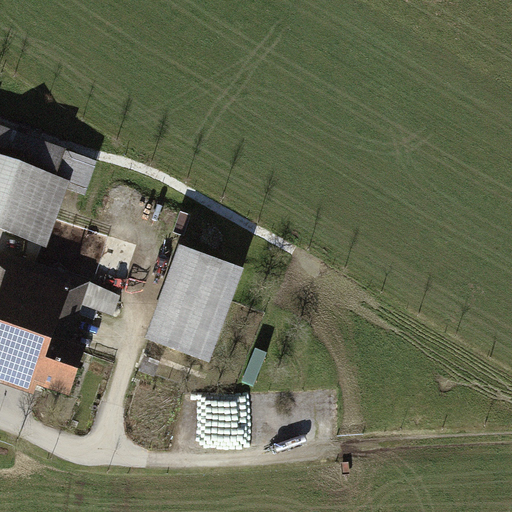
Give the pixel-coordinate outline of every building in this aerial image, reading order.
[(92,163),(0,131),(0,226),(38,240),(57,186),(82,194),(92,163)] [(238,274),(189,255),(157,338),(207,357),(238,274)] [(87,286),(3,257),(0,266),(0,366),(71,391),(85,351),(67,345),(87,286)] [(87,300),(116,311),(124,290),(94,279),(87,300)] [(197,407),(199,443),(286,438),(285,418),(301,417),(300,400),(197,407)]
